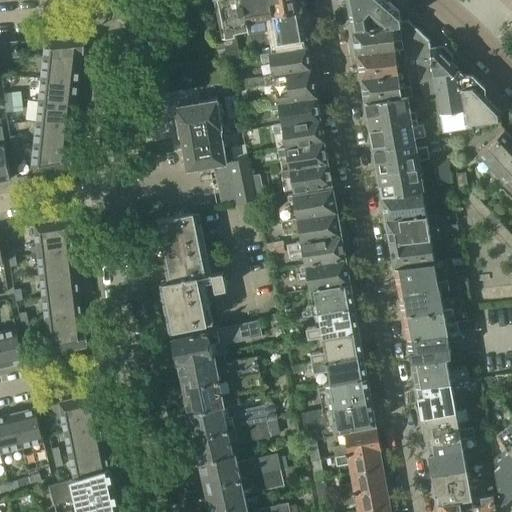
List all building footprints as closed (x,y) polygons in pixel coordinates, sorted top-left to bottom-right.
[(215,0),(228,59),(241,57),(236,31),(249,28),(248,24),(242,0),(215,0)] [(242,0),(248,24),(275,19),(271,0),(242,0)] [(400,11),(388,0),(348,0),(354,30),(369,27),(367,13),(375,21),(378,18),(386,25),(401,22),(401,20),(402,20),(400,11)] [(277,28),(280,43),(307,38),(301,2),(273,7),(275,19),(276,23),(277,28)] [(401,22),(405,46),(406,56),(407,60),(409,71),(411,83),(412,94),(422,92),(437,90),(431,47),(430,40),(427,37),(409,19),(402,20),(401,20),(401,22)] [(401,22),(386,25),(369,27),(354,30),(358,53),(405,46),(401,22)] [(250,33),(253,48),(280,43),(277,28),(250,33)] [(84,36),(47,39),(45,60),(81,64),(84,36)] [(0,43),(0,55),(0,57),(9,56),(8,42),(0,43)] [(17,42),(8,42),(9,56),(19,56),(17,42)] [(273,73),(312,67),(308,44),(262,53),(263,61),(265,75),(273,73)] [(467,126),(464,108),(458,67),(453,62),(453,55),(444,45),(431,47),(437,90),(444,130),(467,127),(467,126)] [(363,77),(403,71),(409,71),(407,60),(398,62),(396,52),(400,52),(401,56),(406,56),(405,46),(358,53),(363,77)] [(78,85),(81,64),(45,60),(42,81),(78,85)] [(278,99),(317,92),(312,67),(273,73),(265,75),(256,76),(258,85),(275,82),(278,99)] [(486,86),(472,73),(463,73),(458,67),(464,108),(467,126),(472,126),(472,122),(501,118),(500,110),(485,96),(486,86)] [(404,76),(403,71),(363,77),(367,101),(408,94),(412,94),(411,83),(401,85),(400,76),(404,76)] [(78,85),(42,81),(40,101),(76,105),(78,85)] [(17,92),(4,94),(5,103),(18,101),(17,92)] [(409,98),(408,94),(367,101),(371,124),(412,118),(409,98)] [(321,117),(317,95),(271,103),(272,111),(281,110),(283,123),(321,117)] [(228,162),(228,159),(222,127),(223,127),(218,97),(174,105),(180,135),(181,135),(187,169),(228,162)] [(6,112),(19,111),(18,101),(5,103),(6,112)] [(74,126),(76,105),(40,101),(38,122),(74,126)] [(321,117),(283,123),(275,125),(277,133),(285,131),(287,146),(325,140),(321,117)] [(413,123),(412,118),(371,124),(375,147),(416,141),(416,136),(425,134),(423,121),(413,123)] [(74,126),(38,122),(35,143),(72,147),(74,126)] [(0,180),(11,178),(2,126),(0,126),(0,180)] [(502,186),(511,177),(511,135),(505,129),(479,152),(499,174),(495,178),(502,186)] [(10,136),(12,146),(19,144),(17,135),(10,136)] [(289,154),(291,167),(329,161),(325,140),(287,146),(279,148),(281,156),(289,154)] [(417,146),(416,141),(375,147),(380,171),(421,165),(420,158),(429,157),(427,144),(417,146)] [(69,168),(72,147),(35,143),(32,175),(69,168)] [(19,144),(12,146),(14,155),(21,154),(19,144)] [(238,202),(256,198),(248,158),(230,161),(238,202)] [(333,183),(329,161),(291,167),(283,169),(284,177),(293,175),(295,190),(333,183)] [(421,165),(380,171),(384,195),(422,189),(425,189),(424,183),(421,170),(421,165)] [(252,174),(254,185),(263,184),(261,172),(252,174)] [(465,172),(456,173),(458,187),(467,185),(465,172)] [(511,192),(511,177),(502,186),(510,194),(511,192)] [(337,209),(333,186),(289,194),(290,200),(279,208),(281,219),(337,209)] [(426,213),(422,189),(384,195),(388,218),(426,213)] [(466,198),(476,210),(483,203),(473,192),(466,198)] [(483,203),(476,210),(485,219),(492,212),(483,203)] [(342,234),(337,209),(281,219),(284,233),(300,230),(302,241),(342,234)] [(207,276),(204,260),(194,212),(157,219),(169,280),(161,282),(170,330),(208,322),(199,277),(207,276)] [(429,236),(426,213),(388,218),(392,241),(429,236)] [(75,249),(71,217),(35,223),(39,253),(75,249)] [(493,227),(502,237),(509,231),(500,221),(493,227)] [(450,233),(459,232),(458,224),(444,226),(446,234),(450,233)] [(511,233),(509,231),(502,237),(511,247),(511,246),(511,233)] [(453,253),(462,251),(459,232),(450,233),(453,253)] [(306,265),(346,259),(342,234),(302,241),(287,243),(290,259),(305,256),(306,265)] [(432,260),(429,236),(392,241),(396,266),(432,260)] [(8,247),(9,257),(16,256),(15,246),(8,247)] [(77,270),(75,249),(39,253),(41,275),(77,270)] [(9,257),(11,266),(18,265),(16,256),(9,257)] [(446,258),(432,260),(396,266),(401,290),(449,283),(460,281),(458,272),(438,275),(438,271),(448,269),(446,258)] [(346,259),(306,265),(296,267),(298,280),(309,278),(311,289),(315,289),(351,282),(346,259)] [(80,292),(77,270),(41,275),(44,296),(80,292)] [(224,270),(213,272),(216,290),(227,287),(224,270)] [(299,315),(305,314),(355,305),(351,282),(315,289),(318,303),(303,306),(304,309),(298,310),(299,315)] [(405,313),(452,307),(454,306),(452,297),(443,298),(441,289),(450,288),(449,283),(401,290),(405,313)] [(23,299),(21,288),(14,289),(16,300),(23,299)] [(82,314),(80,292),(44,296),(46,318),(82,314)] [(359,328),(355,305),(305,314),(307,328),(321,325),(323,335),(359,328)] [(452,307),(405,313),(409,337),(462,331),(474,329),(473,320),(446,324),(444,313),(452,312),(452,307)] [(20,313),(22,322),(29,320),(27,311),(20,313)] [(82,314),(46,318),(51,355),(86,346),(82,314)] [(29,320),(22,322),(24,331),(31,330),(29,320)] [(174,361),(176,361),(177,363),(213,356),(227,353),(225,344),(251,339),(251,338),(263,335),(260,320),(172,337),(175,351),(172,351),(174,361)] [(17,327),(0,331),(0,350),(4,366),(25,361),(17,327)] [(312,353),(314,362),(364,352),(359,328),(323,335),(326,350),(312,353)] [(409,337),(413,361),(448,356),(454,355),(452,341),(463,339),(462,331),(409,337)] [(315,371),(317,371),(320,385),(327,384),(332,383),(368,376),(364,352),(314,362),(315,371)] [(213,356),(177,363),(179,374),(181,374),(184,386),(260,371),(257,355),(220,363),(221,366),(215,367),(213,356)] [(450,370),(448,356),(413,361),(418,387),(465,379),(469,378),(467,364),(457,366),(457,368),(450,370)] [(294,373),(306,371),(305,364),(293,366),(294,373)] [(260,371),(184,386),(187,400),(184,400),(187,412),(238,401),(236,392),(263,387),(260,371)] [(327,384),(331,407),(372,399),(368,376),(332,383),(327,384)] [(485,378),(493,388),(501,384),(497,376),(485,378)] [(465,379),(418,387),(423,414),(457,408),(454,389),(466,386),(466,390),(478,388),(476,377),(469,378),(465,379)] [(68,438),(103,429),(99,410),(95,393),(59,402),(63,418),(68,438)] [(322,427),(323,434),(377,424),(372,399),(331,407),(318,409),(322,427)] [(187,425),(190,425),(192,436),(277,417),(274,403),(240,410),(238,401),(187,412),(187,414),(185,415),(187,425)] [(42,406),(46,423),(63,418),(59,402),(42,406)] [(44,441),(36,407),(15,413),(23,446),(44,441)] [(461,429),(457,408),(423,414),(428,444),(476,435),(474,427),(461,429)] [(318,409),(302,412),(306,431),(322,427),(318,409)] [(0,442),(2,451),(23,446),(15,413),(0,416),(0,442)] [(197,460),(198,462),(235,453),(232,440),(237,439),(238,443),(281,433),(277,417),(192,436),(195,450),(193,450),(195,460),(197,460)] [(334,445),(335,455),(381,447),(377,427),(345,432),(347,443),(334,445)] [(511,433),(507,427),(498,435),(510,451),(511,453),(511,433)] [(73,457),(107,449),(103,429),(68,438),(73,457)] [(477,444),(476,435),(428,444),(433,473),(468,467),(464,446),(477,444)] [(321,458),(316,438),(308,440),(312,459),(321,458)] [(59,446),(53,448),(55,457),(62,455),(59,446)] [(381,448),(381,447),(335,455),(337,464),(350,461),(352,472),(383,466),(380,449),(381,448)] [(78,478),(111,468),(107,449),(73,457),(78,478)] [(496,468),(502,505),(511,494),(511,453),(510,451),(499,459),(502,464),(496,468)] [(237,461),(235,453),(198,462),(200,473),(202,473),(205,485),(287,466),(284,453),(276,455),(276,452),(237,461)] [(55,457),(57,466),(64,465),(62,455),(55,457)] [(321,458),(312,459),(314,470),(323,469),(321,458)] [(302,473),(300,464),(291,466),(293,475),(302,473)] [(205,485),(208,498),(206,499),(209,510),(211,510),(246,502),(243,489),(248,488),(249,492),(283,484),(281,478),(290,476),(287,466),(205,485)] [(341,485),(343,494),(386,486),(383,466),(352,472),(354,482),(341,485)] [(470,481),(468,467),(433,473),(437,494),(438,494),(440,503),(469,497),(482,494),(486,494),(484,479),(470,481)] [(116,491),(111,468),(78,478),(51,486),(56,504),(74,499),(75,502),(116,491)] [(40,473),(31,476),(29,476),(32,483),(42,479),(40,473)] [(329,497),(325,478),(316,480),(320,499),(329,497)] [(18,480),(9,482),(11,489),(20,486),(18,480)] [(11,489),(9,482),(0,485),(0,487),(2,492),(11,489)] [(390,505),(386,486),(343,494),(344,503),(357,501),(359,511),(390,505)] [(119,511),(120,511),(116,491),(75,502),(77,511),(72,511),(72,510),(65,511),(119,511)] [(494,492),(486,494),(482,494),(484,503),(471,505),(469,497),(440,503),(439,502),(440,511),(495,511),(498,509),(494,492)] [(297,511),(296,503),(287,505),(287,502),(253,509),(253,511),(248,511),(246,502),(211,510),(209,510),(209,511),(297,511)]
